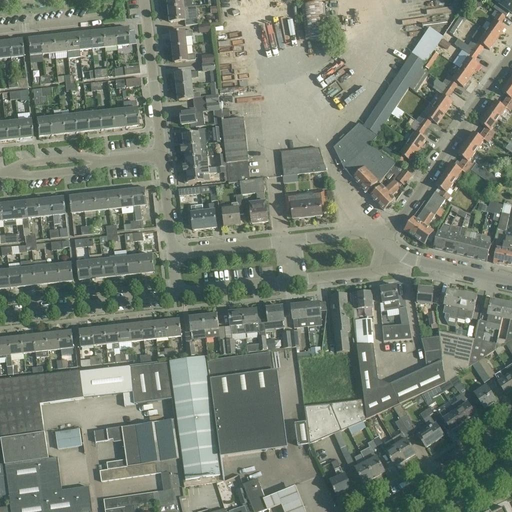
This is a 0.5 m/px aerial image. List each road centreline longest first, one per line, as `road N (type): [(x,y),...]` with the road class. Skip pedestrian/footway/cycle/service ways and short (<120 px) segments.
road 1 (unknown): [(321,136),(355,97),(376,49),(350,36),(297,85),(278,43)]
road 2 (residential): [(381,238),(511,53)]
road 3 (residential): [(0,316),(176,292)]
road 4 (secondary): [(511,429),(375,511)]
road 5 (residential): [(160,156),(143,0)]
road 6 (residential): [(109,0),(99,19),(0,30)]
